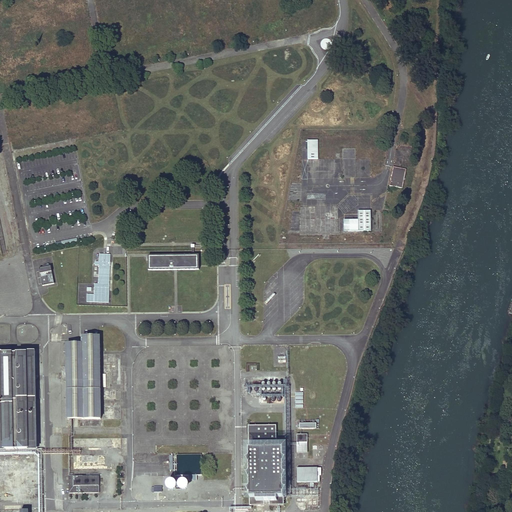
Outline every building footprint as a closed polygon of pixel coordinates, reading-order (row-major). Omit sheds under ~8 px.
[(321,139),(311,139),(311,157),(321,157),(321,139)] [(358,147),(346,147),(346,177),(358,176),(358,147)] [(410,168),(397,166),(393,184),(406,187),(410,168)] [(374,210),(361,210),(361,218),(347,218),(347,230),(374,230),(374,210)] [(95,262),(95,266),(99,266),(98,284),(95,284),(95,288),(94,295),(87,294),(87,302),(109,303),(110,266),(111,266),(111,262),(110,262),(111,255),(100,254),(99,262),(95,262)] [(148,256),(149,271),(176,270),(199,270),(199,266),(199,256),(148,256)] [(43,286),(55,283),(51,266),(39,268),(43,286)] [(100,343),(68,343),(68,418),(101,418),(100,343)] [(0,450),(37,450),(35,352),(0,352),(0,450)] [(284,380),(252,381),(252,394),(260,394),(260,404),(284,404),(284,380)] [(320,429),(320,420),(300,421),(301,429),(320,429)] [(277,426),(249,427),(250,447),(277,446),(277,426)] [(308,435),(298,435),(298,453),(309,453),(308,435)] [(284,449),(250,450),(250,459),(247,460),(250,465),(250,474),(248,475),(247,475),(250,480),(250,489),(248,490),(247,490),(250,495),(250,505),(285,505),(284,495),(287,490),(284,488),(284,480),(287,475),(284,474),(284,465),(287,460),(284,458),(284,449)] [(176,454),(176,475),(202,475),(201,454),(176,454)] [(298,469),(298,483),(318,483),(318,469),(298,469)] [(69,493),(100,492),(99,476),(69,476),(69,493)]
